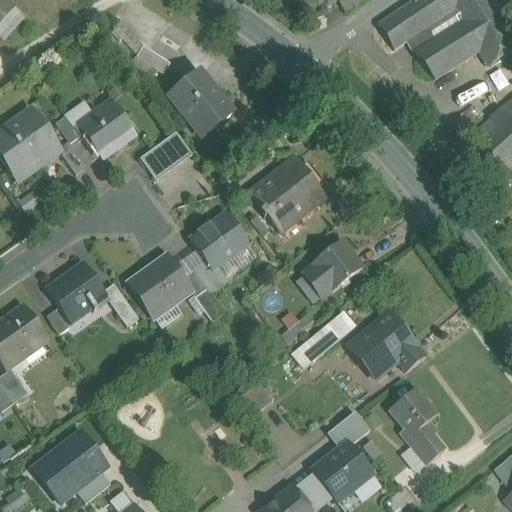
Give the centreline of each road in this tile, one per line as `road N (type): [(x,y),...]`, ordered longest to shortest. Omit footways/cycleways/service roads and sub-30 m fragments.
road 1 (secondary): [(511,305),(461,229),(358,114),(298,64)]
road 2 (residential): [(0,279),(69,228),(139,214)]
